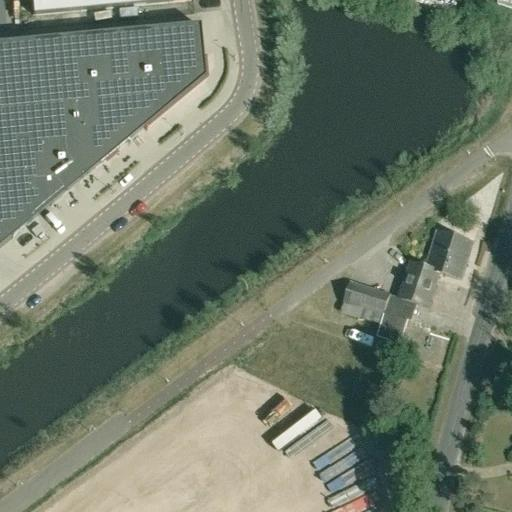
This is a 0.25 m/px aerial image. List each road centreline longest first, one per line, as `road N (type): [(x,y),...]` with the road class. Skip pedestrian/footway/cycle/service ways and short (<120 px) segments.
road 1 (unclassified): [(0,309),(235,111),(254,57),(245,0)]
road 2 (unclassified): [(269,315),(511,139)]
road 3 (unclassified): [(438,511),(511,239)]
road 4 (unclassified): [(3,511),(128,420)]
